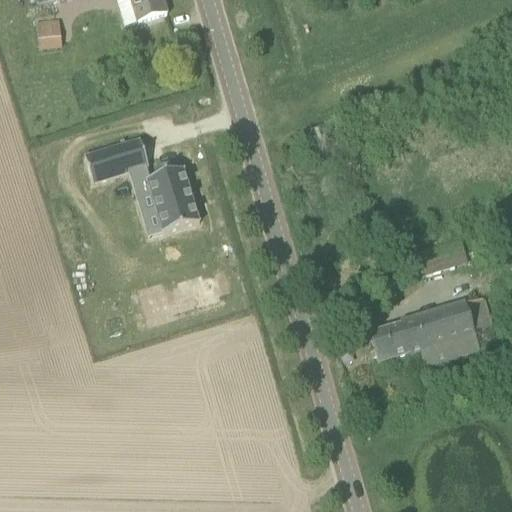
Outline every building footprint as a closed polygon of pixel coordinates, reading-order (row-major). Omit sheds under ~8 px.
[(35,0),(37,9),(72,2),(72,0),(35,0)] [(167,18),(161,0),(128,0),(137,27),(167,18)] [(62,52),(59,24),(36,26),(39,54),(62,52)] [(308,135),(312,149),(322,146),(318,132),(308,135)] [(136,203),(152,198),(163,237),(200,227),(199,226),(184,174),(184,173),(150,183),(146,172),(148,171),(141,145),(140,145),(86,161),(85,161),(93,188),(94,188),(129,177),(136,203)] [(453,272),(445,246),(412,257),(420,283),(453,272)] [(170,293),(167,283),(144,291),(155,328),(178,321),(177,316),(206,307),(199,284),(170,293)] [(421,356),(425,371),(479,354),(498,348),(484,302),(465,308),(400,327),(400,329),(369,338),(378,367),(409,358),(410,360),(421,356)]
